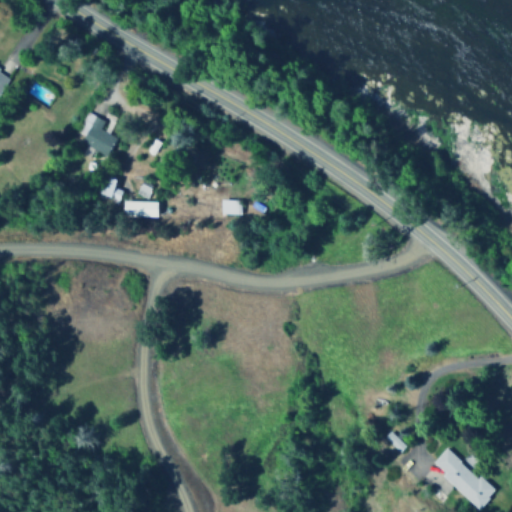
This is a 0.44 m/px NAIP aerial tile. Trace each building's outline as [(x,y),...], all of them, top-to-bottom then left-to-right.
[(114,138),(98,128),(102,122),(87,112),(73,135),(104,154),(114,138)] [(119,190),(112,189),(114,179),(102,176),(98,195),(117,199),(119,190)] [(238,214),(238,199),(218,199),(218,214),(238,214)] [(155,217),(155,202),(122,201),(121,216),(155,217)] [(382,438),(398,452),(404,446),(388,431),(382,438)] [(492,492),(444,447),(428,464),(476,509),(492,492)]
